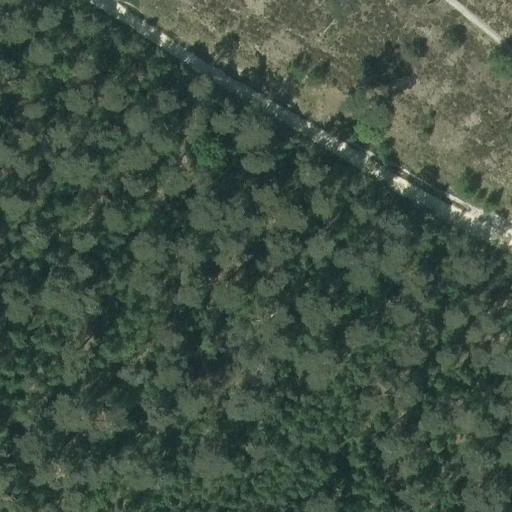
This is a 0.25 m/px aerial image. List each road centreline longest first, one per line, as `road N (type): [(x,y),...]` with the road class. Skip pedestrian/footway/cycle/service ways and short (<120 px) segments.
road 1 (track): [(101,0),(408,194),(511,245)]
road 2 (unknown): [(511,226),(376,163),(113,0)]
